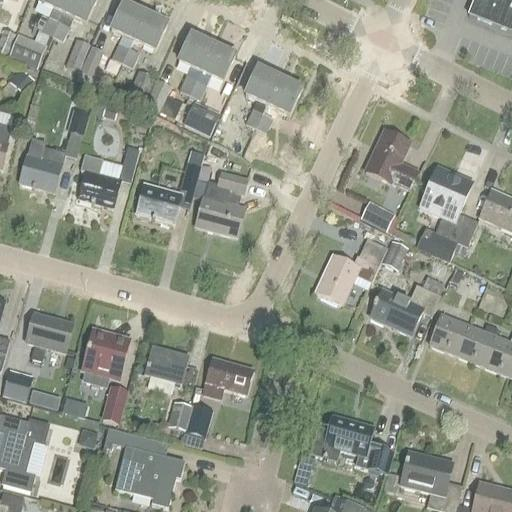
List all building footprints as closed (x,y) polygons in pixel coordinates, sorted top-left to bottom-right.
[(9,0),(17,3),(17,0),(0,0),(0,12),(3,0),(9,0)] [(52,42),(63,18),(71,0),(44,0),(41,8),(52,13),(41,36),(52,42)] [(94,0),(71,0),(63,18),(52,42),(62,46),(73,22),(85,28),(97,1),(94,0)] [(511,0),(475,0),(468,19),(511,36),(511,0)] [(128,53),(132,45),(130,44),(142,17),(123,8),(110,35),(121,40),(110,63),(121,68),(128,53)] [(154,55),(167,28),(142,17),(130,44),(132,45),(154,55)] [(17,38),(3,33),(0,39),(0,59),(7,62),(15,42),(17,38)] [(188,100),(199,76),(212,49),(190,39),(178,66),(189,72),(178,95),(188,100)] [(28,48),(15,42),(7,62),(35,74),(45,51),(29,44),(28,48)] [(89,48),(75,43),(64,71),(78,76),(89,48)] [(212,49),(199,76),(188,100),(190,101),(198,104),(199,105),(210,81),(222,87),(234,60),(212,49)] [(102,56),(90,50),(75,85),(87,91),(102,56)] [(138,58),(128,53),(121,68),(132,73),(138,58)] [(244,128),(255,133),(279,82),(257,72),(244,99),(256,105),(252,114),(251,114),(244,128)] [(19,74),(11,85),(25,95),(33,85),(19,74)] [(140,111),(152,84),(138,78),(129,97),(126,104),(140,111)] [(257,134),(252,144),(244,160),(245,160),(244,161),(264,172),(273,155),(261,148),(272,124),(276,115),(288,120),(301,93),(279,82),(255,133),(257,134)] [(158,119),(171,91),(156,84),(143,112),(158,119)] [(219,118),(193,106),(183,129),(208,141),(219,118)] [(105,110),(102,121),(114,124),(117,113),(105,110)] [(226,121),(217,141),(244,153),(253,133),(226,121)] [(166,129),(153,124),(148,138),(161,143),(166,129)] [(0,173),(1,174),(7,148),(11,131),(0,128),(0,173)] [(408,194),(417,176),(399,168),(409,147),(383,135),(364,176),(390,188),(391,186),(408,194)] [(75,163),(82,140),(70,137),(64,160),(75,163)] [(26,160),(18,188),(53,197),(61,169),(40,164),(43,153),(40,147),(31,144),(26,160)] [(138,155),(126,151),(119,180),(131,184),(138,155)] [(190,154),(186,167),(200,171),(204,158),(190,154)] [(77,204),(112,213),(120,185),(98,179),(102,165),(84,160),(80,175),(85,176),(77,204)] [(178,209),(189,212),(200,171),(186,167),(178,199),(181,199),(178,209)] [(424,233),(416,252),(430,258),(448,266),(452,257),(456,247),(467,223),(466,222),(458,219),(460,214),(472,187),(436,171),(424,198),(422,204),(418,211),(442,222),(435,238),(424,233)] [(236,242),(244,214),(236,212),(240,199),(242,199),(246,185),(221,178),(217,192),(208,189),(209,188),(208,187),(204,203),(203,203),(195,231),(236,242)] [(135,219),(173,229),(178,209),(181,199),(178,199),(143,189),(135,219)] [(479,222),(511,236),(511,204),(490,195),(479,222)] [(359,223),(385,237),(394,219),(385,215),(383,219),(366,210),(359,223)] [(467,223),(456,247),(466,252),(477,227),(467,223)] [(332,260),(315,297),(342,309),(355,281),(370,288),(386,253),(366,244),(354,271),(332,260)] [(394,274),(404,252),(391,246),(381,268),(394,274)] [(462,276),(455,273),(450,284),(457,287),(462,276)] [(382,295),(369,322),(410,341),(421,317),(430,321),(440,301),(416,290),(408,307),(382,295)] [(0,321),(4,306),(0,304),(0,375),(0,376),(9,344),(0,341),(0,321)] [(430,350),(451,359),(466,323),(445,314),(430,350)] [(64,357),(72,329),(33,318),(25,347),(35,350),(31,363),(41,366),(45,352),(64,357)] [(487,332),(466,323),(451,359),(472,368),(487,332)] [(487,332),(472,368),(493,377),(508,341),(487,332)] [(92,335),(80,378),(117,388),(129,345),(92,335)] [(511,384),(511,342),(508,341),(493,377),(511,384)] [(151,350),(143,379),(150,381),(147,391),(170,397),(173,387),(181,389),(188,360),(151,350)] [(67,360),(64,369),(71,371),(74,362),(67,360)] [(204,388),(205,388),(202,398),(219,403),(222,393),(245,400),(252,375),(211,363),(204,388)] [(8,379),(2,400),(22,406),(25,407),(32,380),(9,374),(8,379)] [(64,410),(72,378),(58,374),(50,406),(64,410)] [(118,429),(127,396),(109,391),(99,424),(118,429)] [(184,434),(189,410),(172,406),(166,430),(184,434)] [(0,436),(5,438),(0,455),(0,472),(5,473),(1,488),(30,496),(34,480),(25,478),(33,446),(43,449),(48,429),(28,424),(27,427),(0,420),(0,436)] [(386,480),(392,457),(368,450),(373,433),(331,421),(327,436),(317,433),(310,458),(314,459),(336,465),(339,454),(359,460),(356,471),(386,480)] [(184,435),(205,441),(208,428),(188,422),(184,435)] [(139,455),(143,441),(107,432),(102,452),(109,453),(111,448),(125,451),(114,494),(152,503),(150,508),(164,511),(167,511),(175,482),(179,484),(184,466),(139,455)] [(81,435),(78,451),(93,454),(97,439),(81,435)] [(301,456),(298,467),(300,467),(311,470),(314,459),(310,458),(303,456),(301,456)] [(455,511),(461,491),(447,487),(451,468),(408,457),(399,490),(429,497),(425,511),(455,511)] [(398,480),(395,479),(389,477),(383,498),(392,501),(398,481),(398,480)] [(511,511),(511,496),(479,488),(472,511),(465,511),(458,510),(457,511),(511,511)] [(0,511),(20,511),(23,504),(3,498),(0,506),(0,511)] [(355,511),(333,502),(328,511),(355,511)]
